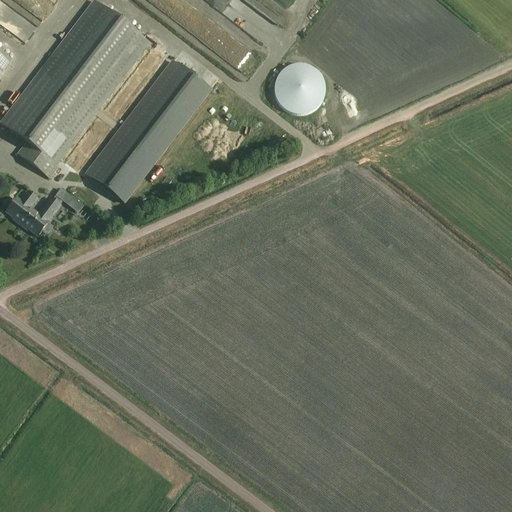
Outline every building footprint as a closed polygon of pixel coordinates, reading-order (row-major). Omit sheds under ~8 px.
[(58,168),(56,166),(149,45),(94,3),(1,125),(26,144),(18,155),(49,179),(58,168)] [(241,71),(250,58),(189,12),(185,18),(190,21),(184,29),(241,71)] [(0,76),(11,63),(0,54),(0,76)] [(209,90),(171,62),(85,175),(122,203),(209,90)] [(245,145),(228,148),(230,161),(247,158),(245,145)] [(28,230),(38,238),(48,224),(47,224),(60,207),(51,200),(38,217),(30,210),(37,200),(28,193),(21,203),(17,200),(6,213),(14,219),(13,220),(27,231),(28,230)]
